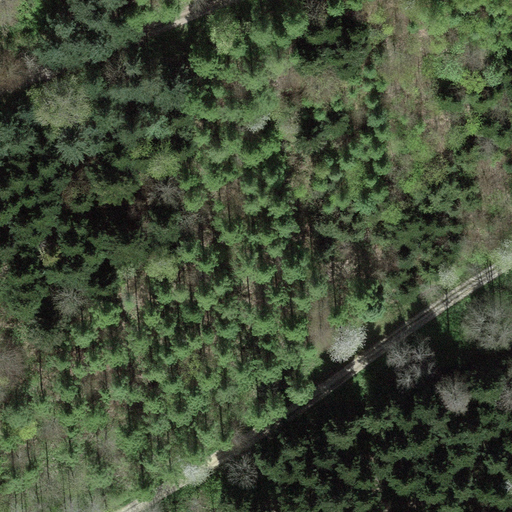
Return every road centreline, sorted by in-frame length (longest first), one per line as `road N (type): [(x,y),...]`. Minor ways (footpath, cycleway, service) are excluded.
road 1 (track): [(511,256),(124,511)]
road 2 (track): [(0,79),(226,0)]
